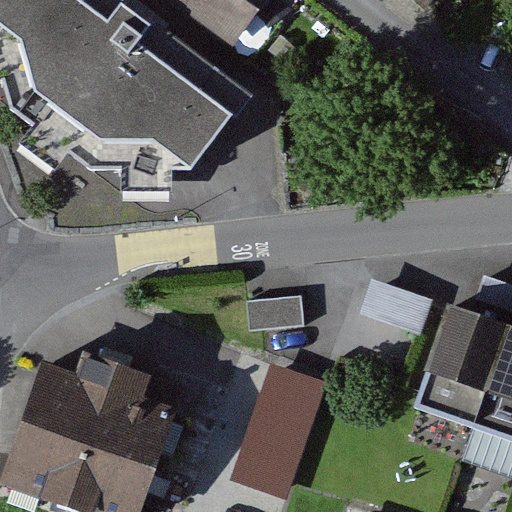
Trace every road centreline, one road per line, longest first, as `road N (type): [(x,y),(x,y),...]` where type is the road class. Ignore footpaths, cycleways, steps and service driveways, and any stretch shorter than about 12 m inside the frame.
road 1 (residential): [(0,271),(511,219)]
road 2 (residential): [(352,0),(511,125)]
